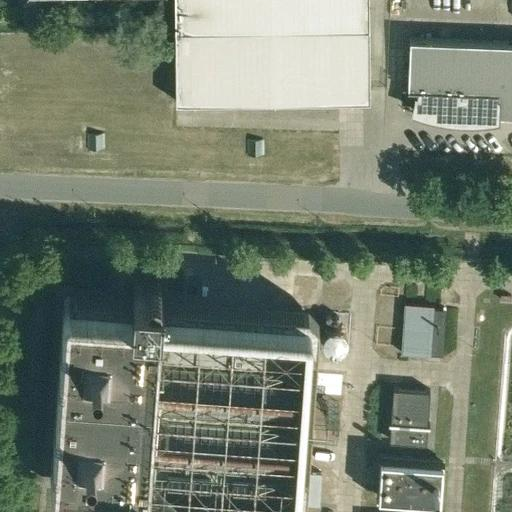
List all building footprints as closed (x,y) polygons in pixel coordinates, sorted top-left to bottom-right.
[(370,99),(369,27),(368,0),(174,0),(176,101),(370,99)] [(161,10),(149,11),(149,19),(161,19),(161,10)] [(511,115),(511,41),(410,37),(408,87),(402,86),(402,88),(405,88),(405,99),(415,99),(413,110),(422,113),(430,115),(439,117),(447,118),(456,119),(465,120),(474,120),(483,119),(491,118),(497,118),(497,115),(511,115)] [(102,133),(86,134),(88,150),(104,148),(102,133)] [(263,139),(246,140),(247,156),(264,155),(263,139)] [(56,480),(59,480),(59,488),(118,493),(118,505),(128,506),(128,509),(129,511),(145,511),(146,508),(147,495),(293,505),(306,495),(318,318),(308,306),(161,296),(162,283),(162,280),(160,277),(157,274),(152,273),(148,275),(146,277),(145,279),(144,282),(134,281),(133,294),(73,289),(72,298),(69,298),(64,302),(52,475),(52,476),(52,477),(52,478),(54,479),(56,480)] [(430,355),(431,353),(443,354),(445,308),(433,307),(433,304),(405,303),(402,353),(430,355)] [(427,422),(430,389),(393,386),(391,419),(389,419),(388,421),(391,421),(389,439),(426,441),(427,424),(429,424),(429,422),(427,422)] [(373,496),(436,501),(438,463),(376,458),(373,496)]
